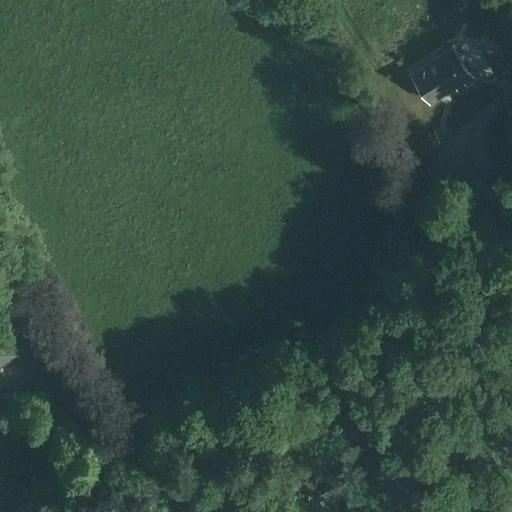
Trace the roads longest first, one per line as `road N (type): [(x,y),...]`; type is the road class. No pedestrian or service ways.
road 1 (track): [(126,429),(186,391),(331,335),(374,294),(439,157),(511,95)]
road 2 (track): [(3,511),(126,429)]
